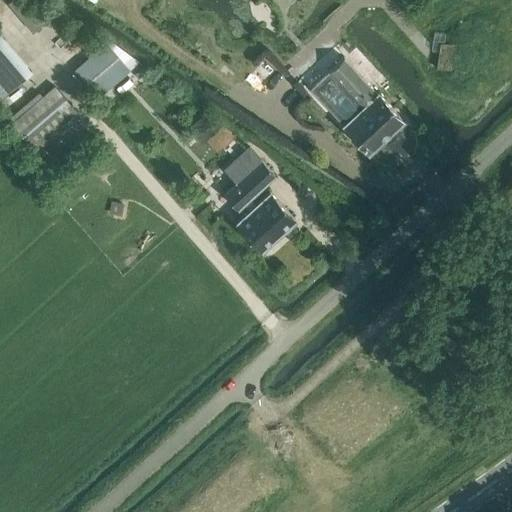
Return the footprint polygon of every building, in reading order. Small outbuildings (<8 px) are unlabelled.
[(0,31),(0,96),(0,97),(32,71),(0,31)] [(77,68),(99,93),(128,68),(107,43),(77,68)] [(369,152),(403,120),(377,92),(377,93),(343,57),(329,70),(362,106),(343,124),(369,152)] [(31,152),(77,112),(54,85),(8,125),(31,152)] [(223,126),(208,140),(217,151),(233,137),(223,126)] [(275,175),(261,160),(252,150),(231,169),(240,179),(225,193),(239,208),(243,204),(248,210),(237,221),(263,249),(295,219),(269,191),(256,204),(250,198),(275,175)] [(511,203),(511,186),(503,196),(511,203)]
